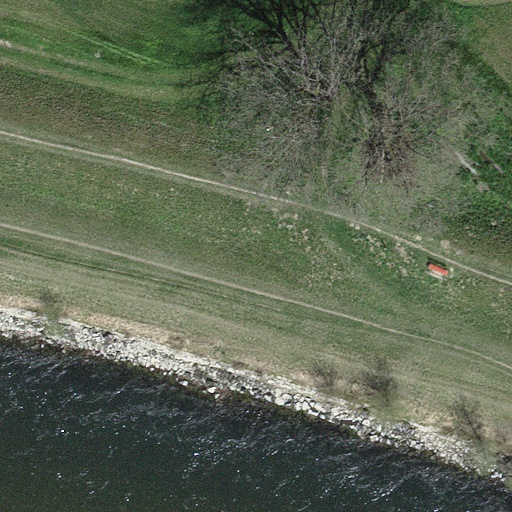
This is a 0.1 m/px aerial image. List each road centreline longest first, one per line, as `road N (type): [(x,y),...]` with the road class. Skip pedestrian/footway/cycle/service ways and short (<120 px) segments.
road 1 (track): [(0,135),(393,231),(511,279)]
road 2 (track): [(400,0),(228,85),(98,75),(0,52)]
